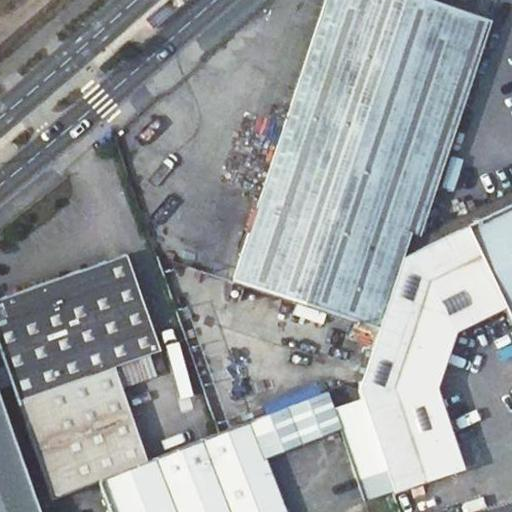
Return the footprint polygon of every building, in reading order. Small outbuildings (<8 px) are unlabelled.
[(487,21),(422,0),(324,0),(236,282),(356,322),(350,340),(372,347),(401,260),(406,245),(416,240),(440,165),(471,70),(487,21)] [(511,206),(401,260),(372,347),(357,389),(361,401),(392,494),(392,496),(461,470),(435,390),(454,333),(504,310),(511,327),(511,206)] [(147,462),(112,371),(159,354),(126,258),(0,304),(0,354),(53,499),(101,480),(147,462)] [(507,358),(511,356),(511,328),(509,321),(494,327),(507,358)] [(256,461),(332,431),(326,415),(319,395),(243,425),(256,461)] [(332,431),(360,506),(392,494),(361,401),(326,415),(332,431)] [(34,511),(0,416),(0,511),(34,511)] [(101,480),(112,511),(274,511),(256,461),(243,425),(147,462),(101,480)]
